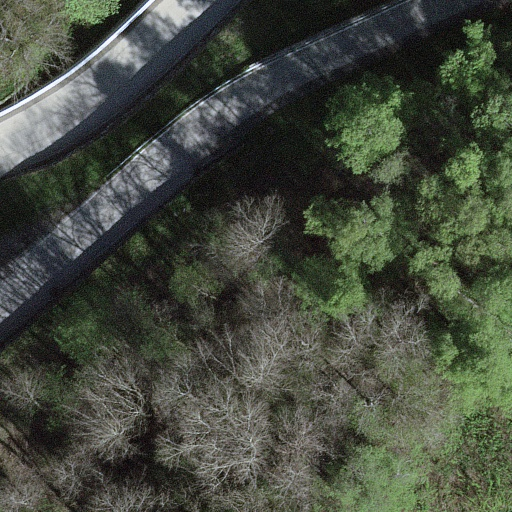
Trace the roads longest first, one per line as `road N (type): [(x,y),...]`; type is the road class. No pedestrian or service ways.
road 1 (tertiary): [(0,298),(214,127),(278,85),(453,0)]
road 2 (tertiary): [(198,0),(90,96),(0,143)]
